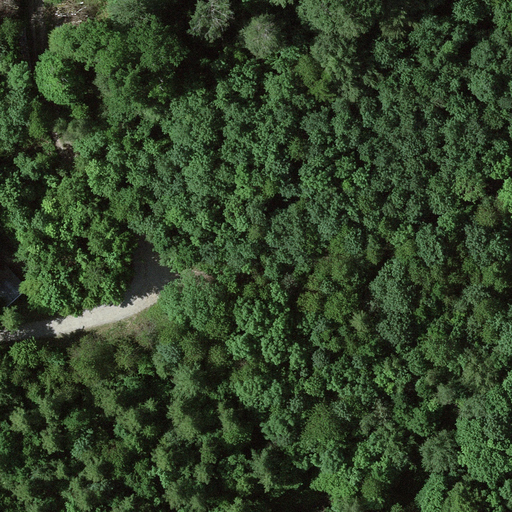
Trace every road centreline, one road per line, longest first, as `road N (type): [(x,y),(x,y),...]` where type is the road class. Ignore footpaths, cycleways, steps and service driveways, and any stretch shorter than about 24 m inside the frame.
road 1 (track): [(511,166),(377,241),(190,291)]
road 2 (track): [(190,291),(72,159),(44,76),(37,0)]
road 3 (track): [(190,291),(0,333)]
